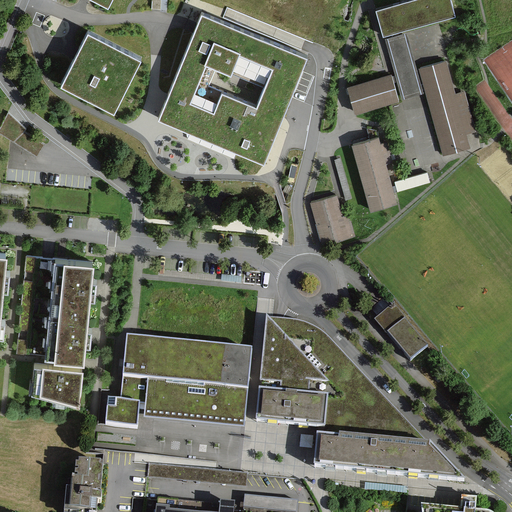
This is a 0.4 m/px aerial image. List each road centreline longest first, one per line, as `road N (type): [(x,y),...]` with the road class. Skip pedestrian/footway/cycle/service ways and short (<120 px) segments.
road 1 (residential): [(136,242),(131,191),(35,120),(2,76),(2,53),(24,0)]
road 2 (residential): [(314,307),(496,489)]
road 3 (residential): [(507,480),(451,436),(327,299)]
road 4 (residential): [(290,270),(253,256),(136,242)]
road 5 (residential): [(136,242),(0,227)]
road 6 (residential): [(308,261),(297,208),(312,138)]
